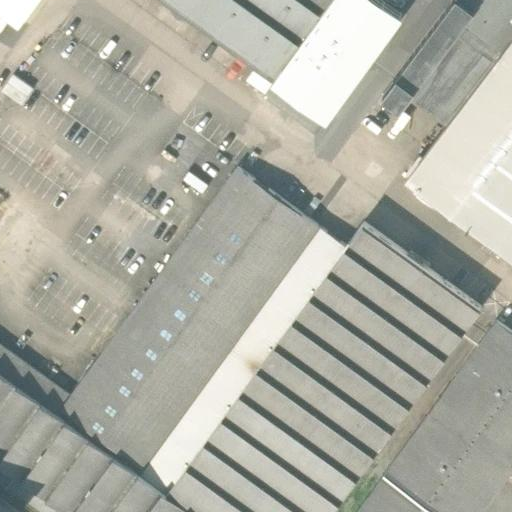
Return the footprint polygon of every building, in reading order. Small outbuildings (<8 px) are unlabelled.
[(35,0),(0,0),(0,11),(2,8),(20,22),(35,0)] [(163,0),(275,81),(304,41),(246,0),(163,0)] [(309,0),(246,0),(304,41),(326,12),(309,0)] [(275,81),(326,117),(368,59),(401,13),(382,0),(333,0),(326,12),(304,41),(275,81)] [(309,0),(326,12),(333,0),(309,0)] [(448,124),(506,49),(469,23),(478,10),(464,0),(456,0),(385,91),(403,108),(412,96),(429,109),(439,117),(448,124)] [(506,49),(511,40),(511,0),(464,0),(478,10),(469,23),(506,49)] [(448,124),(407,177),(454,213),(502,251),(511,237),(511,40),(506,49),(448,124)] [(222,187),(71,395),(155,455),(322,225),(262,181),(238,164),(229,178),(222,187)] [(349,244),(168,492),(153,511),(334,511),(375,457),(392,432),(483,307),(418,260),(365,222),(349,244)] [(0,344),(0,371),(168,492),(349,244),(337,235),(322,225),(155,455),(71,395),(0,344)] [(511,237),(502,251),(511,258),(511,237)] [(511,331),(496,319),(443,392),(511,440),(511,331)] [(65,511),(153,511),(168,492),(0,371),(0,483),(6,488),(15,475),(65,511)] [(483,511),(489,505),(511,472),(511,440),(443,392),(406,443),(389,467),(457,511),(483,511)] [(406,443),(392,432),(375,457),(389,467),(406,443)] [(457,511),(389,467),(355,511),(457,511)] [(37,511),(65,511),(15,475),(6,488),(37,511)]
